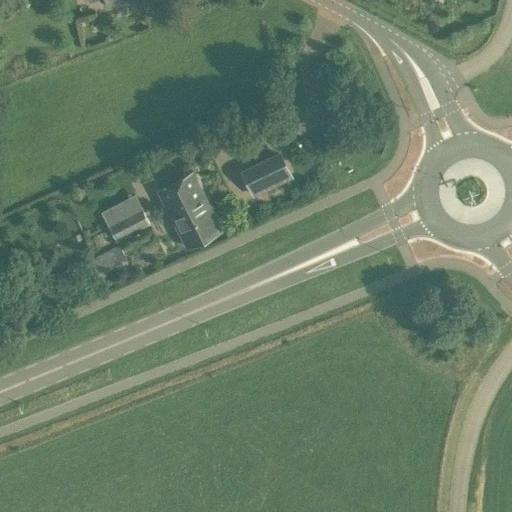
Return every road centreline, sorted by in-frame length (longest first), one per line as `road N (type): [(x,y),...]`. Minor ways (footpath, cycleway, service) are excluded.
road 1 (secondary): [(0,392),(428,213)]
road 2 (unclassified): [(459,511),(483,402),(511,355)]
road 3 (tertiary): [(427,91),(390,39),(322,0)]
road 4 (unclassified): [(427,91),(498,47),(511,11)]
